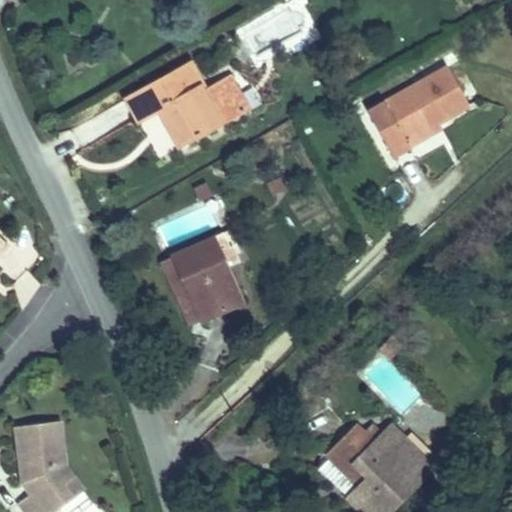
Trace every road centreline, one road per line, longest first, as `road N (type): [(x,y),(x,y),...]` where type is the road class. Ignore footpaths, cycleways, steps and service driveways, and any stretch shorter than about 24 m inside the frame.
road 1 (residential): [(96,297),(0,84)]
road 2 (residential): [(172,511),(136,388),(96,297)]
road 3 (residential): [(0,378),(69,309),(96,297)]
